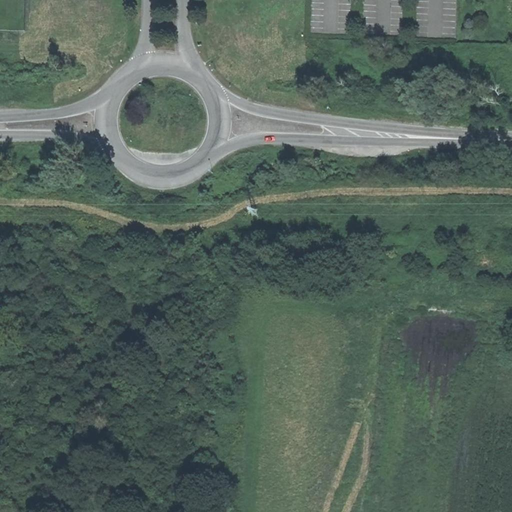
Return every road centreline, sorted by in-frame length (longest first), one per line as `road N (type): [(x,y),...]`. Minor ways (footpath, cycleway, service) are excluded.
road 1 (secondary): [(449,139),(285,114),(209,88)]
road 2 (secondary): [(211,149),(258,138),(449,139)]
road 3 (secondary): [(111,139),(122,157),(158,175),(198,164),(211,149)]
road 4 (secondary): [(117,89),(74,109),(0,120)]
